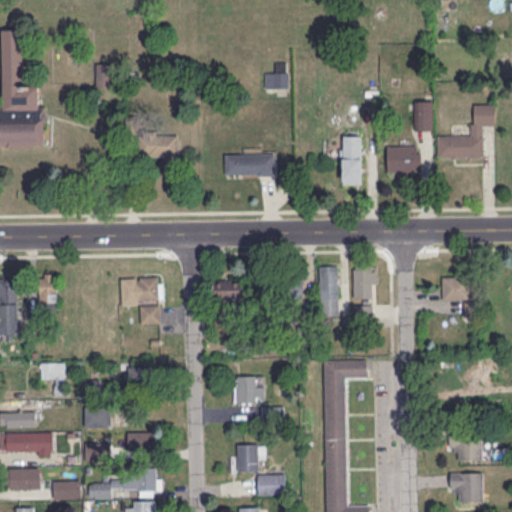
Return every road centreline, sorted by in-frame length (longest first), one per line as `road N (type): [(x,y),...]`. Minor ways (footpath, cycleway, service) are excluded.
road 1 (residential): [(0,236),(511,228)]
road 2 (residential): [(409,511),(404,229)]
road 3 (residential): [(198,511),(189,232)]
